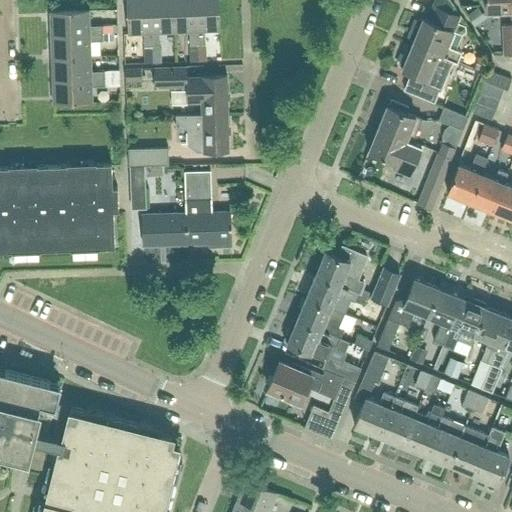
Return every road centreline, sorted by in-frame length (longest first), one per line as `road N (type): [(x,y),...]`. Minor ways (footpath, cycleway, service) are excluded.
road 1 (residential): [(193,409),(294,187)]
road 2 (unknown): [(19,283),(255,273)]
road 3 (residential): [(511,256),(459,234),(417,238),(294,187)]
road 4 (residential): [(445,511),(239,426)]
road 5 (residential): [(193,409),(0,316)]
road 6 (residential): [(294,187),(370,0)]
